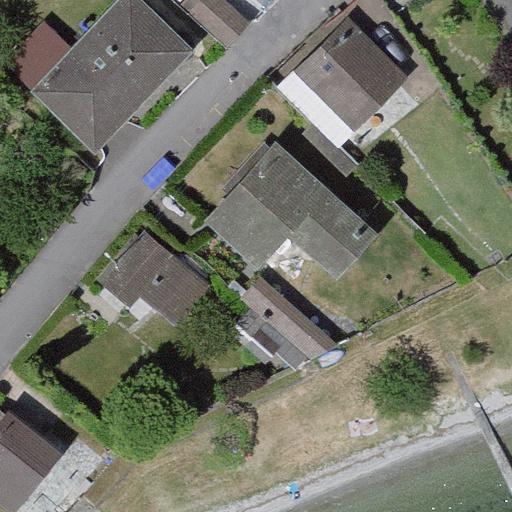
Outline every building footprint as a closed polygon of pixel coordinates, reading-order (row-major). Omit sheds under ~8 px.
[(191,46),(144,0),(115,0),(74,42),(49,19),(11,58),(96,142),(191,46)] [(181,0),(180,2),(228,43),(250,19),(228,0),(181,0)] [(408,73),(347,14),(294,68),(354,127),(408,73)] [(330,184),(276,135),(208,211),(263,260),(288,231),(338,275),(380,227),(330,184)] [(210,282),(144,228),(100,280),(131,306),(142,293),(176,322),(210,282)] [(241,296),(313,354),(337,343),(260,274),(241,296)] [(15,511),(65,452),(9,406),(0,417),(0,501),(12,511),(15,511)]
